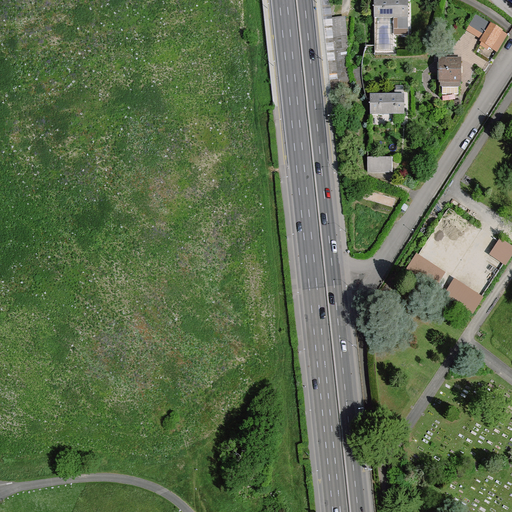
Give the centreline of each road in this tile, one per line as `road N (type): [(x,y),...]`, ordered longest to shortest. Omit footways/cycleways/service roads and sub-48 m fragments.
road 1 (primary): [(283,0),(337,511)]
road 2 (primary): [(331,253),(304,0)]
road 3 (residential): [(379,266),(511,63)]
road 4 (primary): [(358,511),(339,326)]
